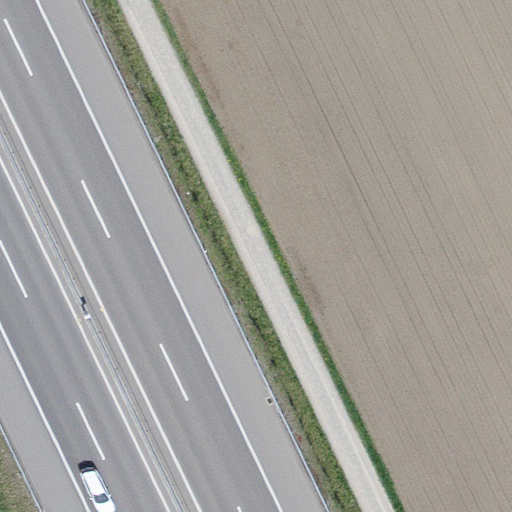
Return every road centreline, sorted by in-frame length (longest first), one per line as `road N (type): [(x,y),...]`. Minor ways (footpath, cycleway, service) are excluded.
road 1 (track): [(378,511),(133,0)]
road 2 (motorway): [(240,511),(0,7)]
road 3 (motorway): [(0,241),(129,511)]
